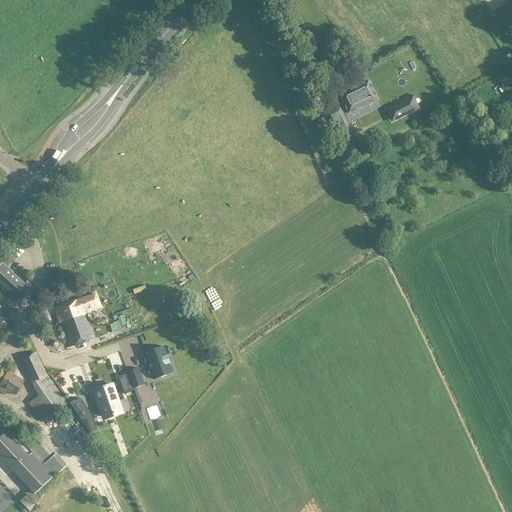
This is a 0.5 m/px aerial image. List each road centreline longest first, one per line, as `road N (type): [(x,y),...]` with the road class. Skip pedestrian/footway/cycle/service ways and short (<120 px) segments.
road 1 (tertiary): [(0,354),(28,311),(38,274),(26,222),(15,214)]
road 2 (primary): [(47,175),(107,116),(124,81)]
road 3 (primary): [(124,81),(71,131),(47,175)]
